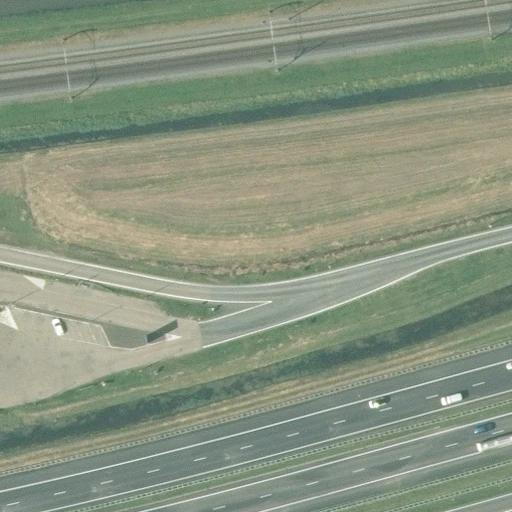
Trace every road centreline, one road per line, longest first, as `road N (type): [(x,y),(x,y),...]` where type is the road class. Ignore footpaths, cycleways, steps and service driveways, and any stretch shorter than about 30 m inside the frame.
road 1 (motorway): [(511,375),(0,507)]
road 2 (motorway): [(194,511),(511,430)]
road 3 (motorway): [(511,234),(368,271)]
